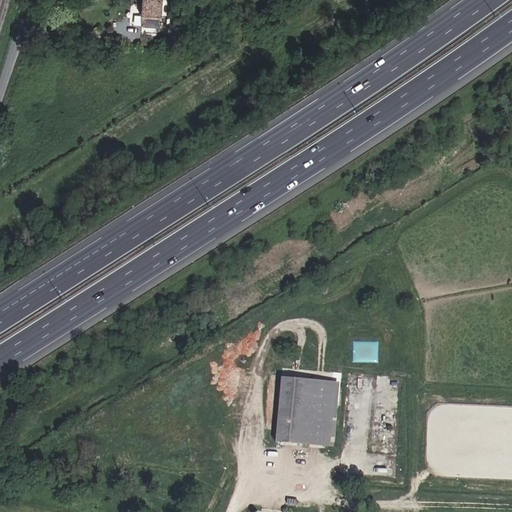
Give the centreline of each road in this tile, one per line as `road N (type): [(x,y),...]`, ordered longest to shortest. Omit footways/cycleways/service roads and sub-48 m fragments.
road 1 (motorway): [(0,359),(511,21)]
road 2 (motorway): [(485,0),(0,317)]
